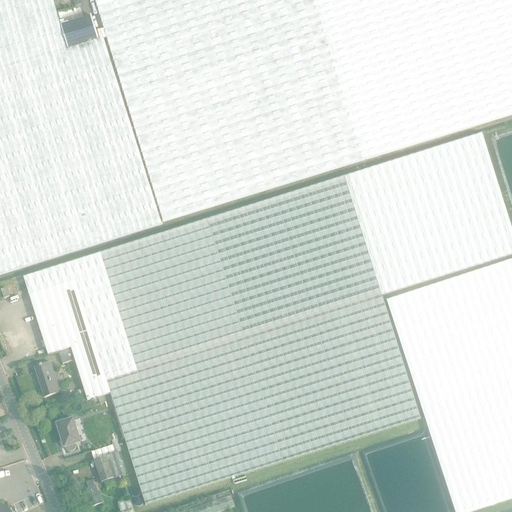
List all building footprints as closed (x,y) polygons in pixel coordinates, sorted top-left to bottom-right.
[(0,0),(0,274),(162,224),(103,40),(67,51),(61,26),(57,13),(52,0),(0,0)] [(511,0),(94,0),(104,29),(163,222),(511,114),(511,0)] [(91,17),(61,26),(67,51),(103,40),(100,31),(96,32),(91,17)] [(23,278),(28,296),(74,282),(109,394),(144,506),(420,419),(380,295),(511,254),(511,230),(481,135),(23,278)] [(511,260),(387,301),(425,418),(455,511),(469,511),(511,498),(511,260)] [(70,349),(74,361),(86,401),(109,394),(74,282),(28,296),(47,356),(59,352),(70,349)] [(5,288),(0,290),(3,299),(9,297),(5,288)] [(63,364),(74,361),(70,349),(59,352),(63,364)] [(45,398),(59,393),(49,363),(35,367),(45,398)] [(63,448),(64,448),(66,450),(68,452),(71,452),(74,450),(75,447),(75,444),(80,443),(72,419),(56,424),(63,448)] [(113,446),(91,453),(101,483),(125,476),(118,453),(115,454),(113,446)] [(89,508),(101,503),(93,482),(80,488),(89,508)] [(230,495),(189,510),(189,511),(219,511),(234,507),(230,495)] [(134,511),(130,499),(118,503),(120,511),(134,511)]
